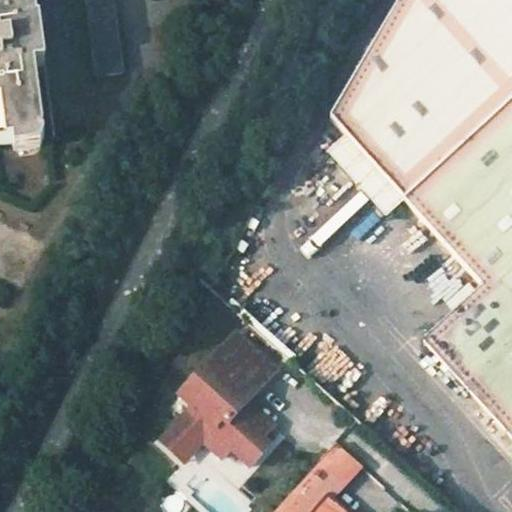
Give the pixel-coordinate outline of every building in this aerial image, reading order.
[(11,9),(9,0),(0,0),(0,147),(54,139),(33,5),(11,9)] [(123,71),(111,0),(83,0),(96,75),(123,71)] [(410,351),(511,462),(511,0),(392,0),(303,151),(313,162),(319,156),(331,170),(343,159),(390,211),(468,297),(410,351)] [(372,228),(390,211),(343,159),(331,170),(319,156),(313,162),(372,228)] [(272,426),(260,415),(243,415),(243,406),(274,371),(234,336),(177,399),(189,410),(174,426),(197,447),(202,441),(221,458),(229,449),(249,467),(268,445),(261,439),(272,426)] [(197,447),(174,426),(161,442),(183,462),(197,447)] [(337,444),(273,511),(346,511),(328,495),(358,464),(337,444)]
